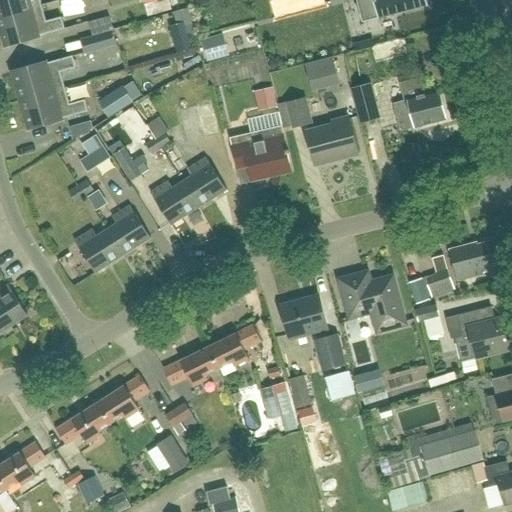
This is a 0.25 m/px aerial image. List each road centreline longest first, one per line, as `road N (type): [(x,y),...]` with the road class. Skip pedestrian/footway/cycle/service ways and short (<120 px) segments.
road 1 (unclassified): [(90,341),(207,266),(511,188)]
road 2 (residential): [(90,341),(19,228),(0,169)]
road 3 (unclassified): [(511,118),(480,0)]
